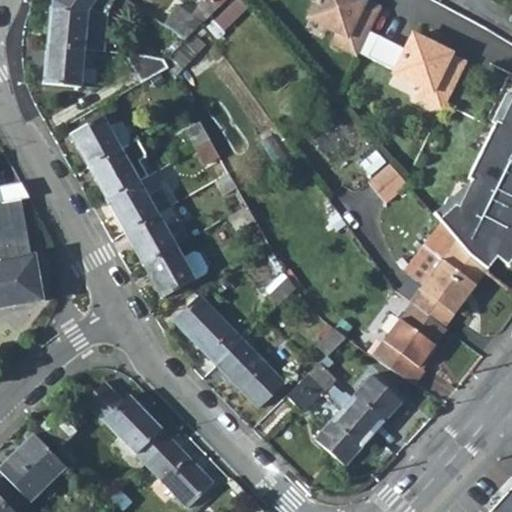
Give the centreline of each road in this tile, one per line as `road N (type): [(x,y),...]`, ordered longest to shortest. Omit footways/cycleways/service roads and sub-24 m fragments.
road 1 (residential): [(119,315),(159,378),(294,511)]
road 2 (residential): [(0,90),(119,315)]
road 3 (residential): [(0,410),(51,359),(119,315)]
road 4 (tertiary): [(393,511),(483,413)]
